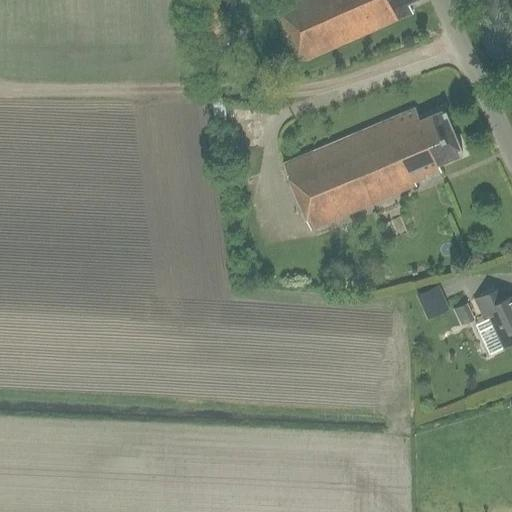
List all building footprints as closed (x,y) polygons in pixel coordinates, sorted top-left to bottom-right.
[(286,0),(274,5),(301,62),(413,13),(409,4),(417,0),(286,0)] [(445,111),(421,121),(416,111),(283,166),(312,230),(416,186),(414,182),(441,171),(439,166),(463,155),(445,111)] [(451,310),(439,285),(417,295),(428,320),(451,310)] [(511,296),(505,300),(500,289),(476,300),(485,319),(490,317),(505,348),(511,344),(511,296)] [(476,319),(468,303),(455,310),(462,326),(476,319)]
